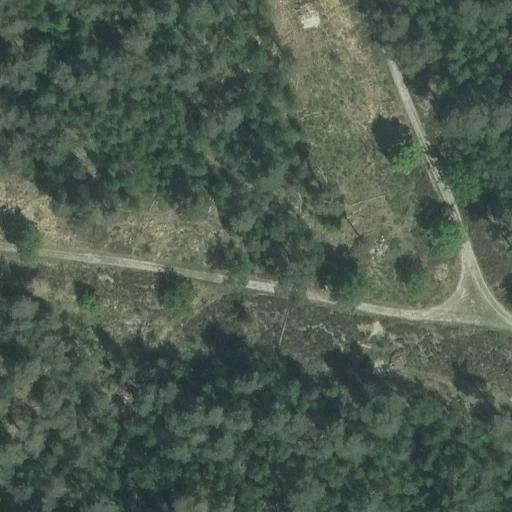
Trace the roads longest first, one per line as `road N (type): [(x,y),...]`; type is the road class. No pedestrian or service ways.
road 1 (track): [(504,320),(0,243)]
road 2 (track): [(369,0),(504,320)]
